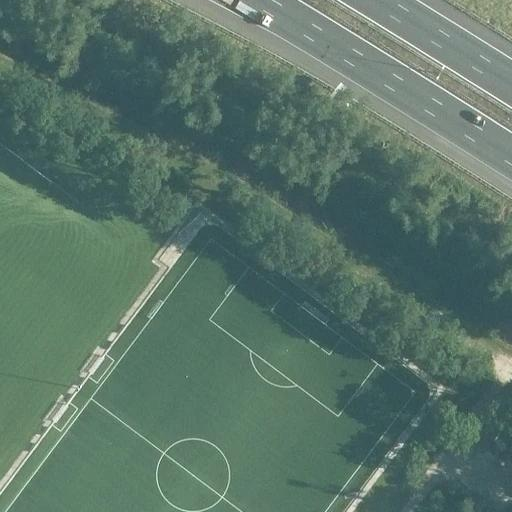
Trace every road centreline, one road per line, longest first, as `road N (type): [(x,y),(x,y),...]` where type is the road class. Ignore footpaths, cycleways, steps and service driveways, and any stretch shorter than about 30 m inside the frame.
road 1 (motorway): [(257,0),(511,159)]
road 2 (motorway): [(511,76),(391,0)]
